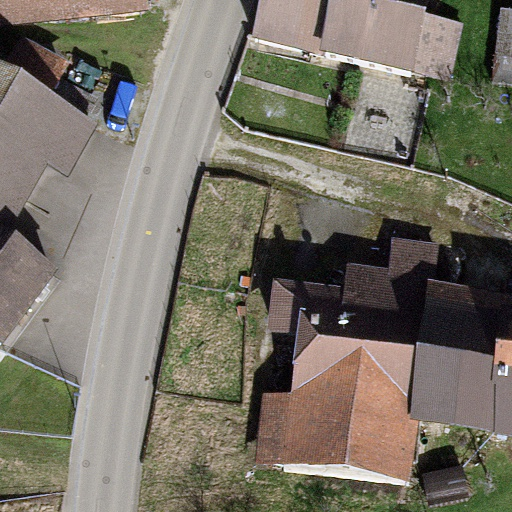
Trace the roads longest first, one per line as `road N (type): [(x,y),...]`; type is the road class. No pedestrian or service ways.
road 1 (secondary): [(225,0),(177,138),(112,403),(101,511)]
road 2 (unknown): [(177,138),(482,225)]
